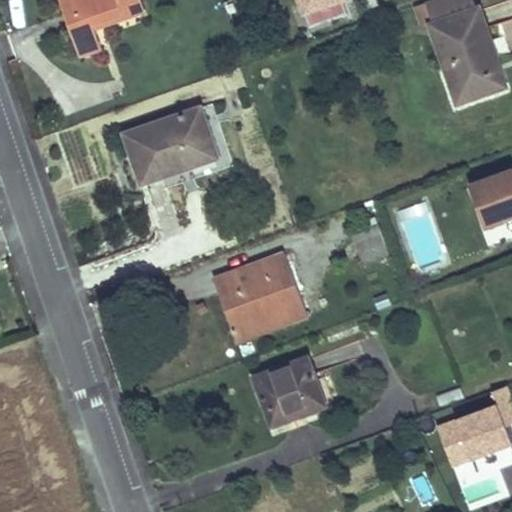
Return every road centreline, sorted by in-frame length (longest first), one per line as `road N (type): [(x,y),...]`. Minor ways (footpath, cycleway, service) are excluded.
road 1 (residential): [(130,511),(0,121)]
road 2 (unknown): [(125,497),(511,368)]
